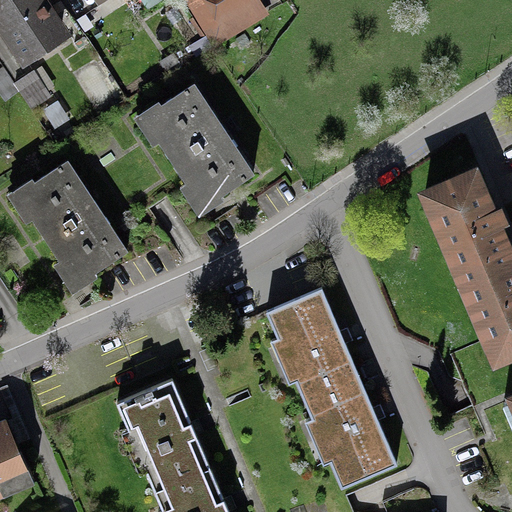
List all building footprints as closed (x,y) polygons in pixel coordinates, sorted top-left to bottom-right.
[(36,0),(0,0),(0,54),(13,74),(64,40),(36,0)] [(187,0),(214,44),(270,11),(263,0),(187,0)] [(33,71),(15,84),(33,107),(50,95),(33,71)] [(196,77),(135,117),(198,213),(259,173),(196,77)] [(69,155),(7,194),(67,289),(129,250),(69,155)] [(476,171),(427,192),(500,359),(511,353),(511,255),(496,217),(476,171)] [(321,287),(267,311),(344,487),(399,463),(375,409),(342,335),(321,287)] [(231,511),(227,501),(194,425),(175,380),(121,403),(167,511),(231,511)] [(0,424),(0,497),(34,483),(7,421),(0,424)]
